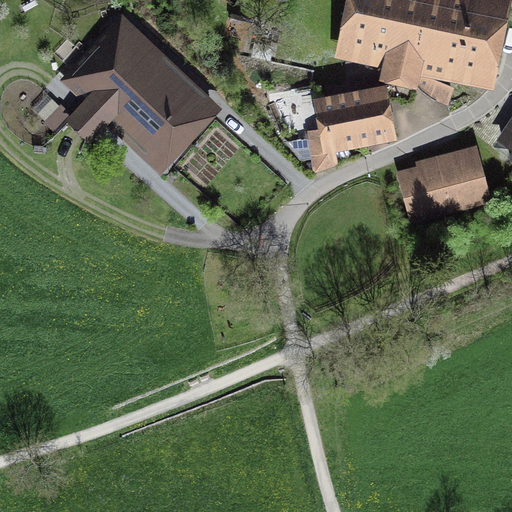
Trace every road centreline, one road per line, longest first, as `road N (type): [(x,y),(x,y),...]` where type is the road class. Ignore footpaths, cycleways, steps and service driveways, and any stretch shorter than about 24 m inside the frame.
road 1 (track): [(0,461),(296,351)]
road 2 (track): [(296,351),(511,260)]
road 3 (track): [(333,511),(296,351)]
